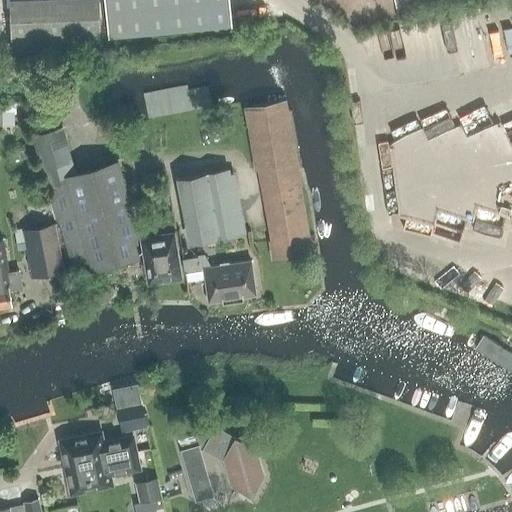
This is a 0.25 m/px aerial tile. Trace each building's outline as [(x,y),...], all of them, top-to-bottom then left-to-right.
[(9,0),(11,48),(101,44),(99,0),(9,0)] [(106,0),(110,37),(230,26),(227,0),(106,0)] [(287,100),(245,106),(248,127),(251,127),(270,241),(307,235),(295,162),(297,161),(287,100)] [(1,111),(2,126),(14,126),(14,111),(1,111)] [(390,155),(400,218),(428,222),(437,220),(438,211),(468,215),(470,215),(469,203),(461,202),(458,185),(460,173),(458,159),(459,149),(460,157),(463,135),(462,124),(447,122),(428,125),(416,123),(394,126),(390,155)] [(59,218),(75,273),(137,255),(131,236),(139,234),(117,160),(75,173),(60,126),(30,135),(55,219),(59,218)] [(228,168),(217,169),(179,176),(189,238),(189,239),(204,236),(241,230),(238,214),(236,215),(229,172),(228,168)] [(54,223),(22,229),(31,276),(62,271),(54,223)] [(141,238),(149,282),(149,283),(180,277),(175,248),(177,248),(175,236),(173,236),(172,233),(141,238)] [(0,306),(11,304),(8,289),(21,286),(19,271),(6,273),(0,240),(0,306)] [(207,301),(254,294),(250,260),(209,266),(203,255),(182,259),(185,271),(203,269),(207,301)] [(137,383),(113,388),(117,408),(122,431),(146,426),(141,403),(137,383)] [(216,428),(204,449),(225,461),(231,485),(239,489),(258,484),(262,477),(251,434),(235,438),(217,428),(216,423),(215,424),(216,428)] [(99,434),(62,442),(67,466),(136,452),(133,436),(101,442),(99,434)] [(182,452),(194,494),(210,489),(197,447),(182,452)] [(136,452),(67,466),(73,491),(110,483),(108,474),(139,468),(136,452)] [(157,477),(135,482),(140,502),(161,497),(157,477)] [(25,511),(42,511),(39,498),(24,502),(24,505),(25,511)]
